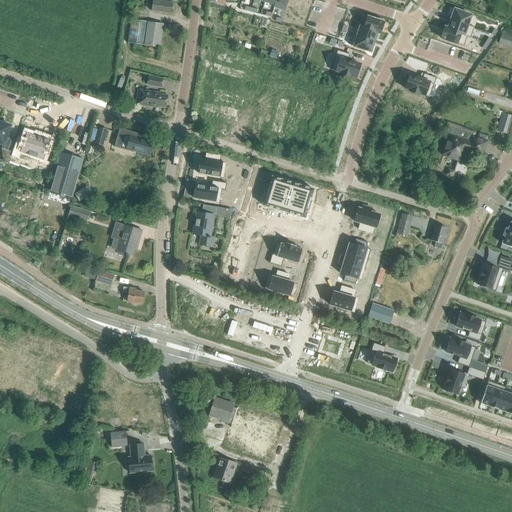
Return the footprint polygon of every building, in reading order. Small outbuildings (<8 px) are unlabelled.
[(146,0),(146,5),(152,5),(151,11),(171,14),(173,3),(153,0),(146,0)] [(455,10),(451,20),(468,26),(471,16),(455,10)] [(364,28),(377,32),(377,33),(380,34),(384,23),(367,18),(364,28)] [(131,20),(128,44),(144,46),(160,48),(164,24),(147,22),(131,20)] [(448,29),(447,30),(461,35),(460,36),(464,37),(468,26),(451,20),(448,29)] [(360,27),(357,37),(374,42),(377,33),(377,32),(364,28),(360,27)] [(444,28),(440,39),(457,45),(460,36),(461,35),(447,30),(448,29),(444,28)] [(357,37),(354,47),(370,52),(374,42),(357,37)] [(269,56),(276,59),(279,53),(272,50),(269,56)] [(337,51),(331,71),(342,74),(341,75),(349,78),(350,77),(356,79),(360,65),(348,61),(350,55),(337,51)] [(409,76),(404,90),(410,92),(410,93),(418,96),(418,95),(429,99),(436,79),(424,74),(422,80),(409,76)] [(148,86),(162,88),(163,79),(149,77),(148,86)] [(159,95),(160,93),(139,90),(137,90),(135,104),(137,105),(158,108),(158,107),(166,108),(167,96),(159,95)] [(0,143),(3,144),(1,149),(8,151),(12,139),(6,137),(10,126),(0,122),(0,143)] [(441,142),(445,144),(442,154),(462,161),(466,150),(481,156),(486,142),(473,138),(474,133),(447,124),(441,142)] [(95,143),(103,145),(107,130),(99,128),(95,143)] [(115,145),(149,155),(153,143),(144,141),(145,139),(145,136),(119,128),(115,145)] [(18,137),(11,156),(19,159),(21,152),(43,160),(50,141),(48,140),(49,139),(37,135),(37,136),(26,132),(24,139),(18,137)] [(71,199),(83,159),(61,153),(49,193),(71,199)] [(200,159),(198,173),(220,177),(222,163),(219,163),(220,156),(207,154),(206,160),(200,159)] [(253,190),(260,168),(254,166),(247,188),(253,190)] [(453,177),(455,171),(449,169),(446,175),(453,177)] [(272,177),(263,206),(305,219),(314,190),(272,177)] [(196,184),(193,198),(215,202),(217,189),(223,190),(225,183),(212,181),(211,187),(196,184)] [(85,187),(74,194),(79,202),(90,195),(85,187)] [(246,214),(253,192),(247,190),(240,212),(246,214)] [(199,245),(212,247),(214,237),(210,236),(213,215),(230,218),(231,210),(202,205),(201,213),(196,212),(193,234),(200,236),(199,245)] [(71,206),(68,216),(87,222),(90,211),(71,206)] [(357,209),(353,222),(358,224),(356,230),(368,234),(370,228),(374,229),(378,215),(369,212),(370,209),(361,207),(360,210),(357,209)] [(401,213),(396,233),(407,236),(412,216),(401,213)] [(230,218),(227,232),(247,236),(250,221),(230,218)] [(505,237),(502,244),(511,248),(511,222),(508,229),(506,229),(503,236),(505,237)] [(116,251),(132,256),(134,249),(137,249),(142,230),(122,224),(122,225),(115,223),(111,237),(120,240),(116,251)] [(441,249),(442,244),(447,229),(435,225),(431,241),(436,242),(434,247),(441,249)] [(271,255),(269,262),(281,265),(283,259),(297,263),(297,264),(298,264),(302,250),(301,250),(295,248),(295,247),(296,247),(296,246),(285,243),(285,244),(285,245),(281,244),(281,243),(280,243),(276,256),(271,255)] [(347,244),(344,254),(362,259),(365,249),(347,244)] [(344,254),(341,263),(359,269),(362,259),(344,254)] [(480,280),(478,286),(495,292),(502,271),(508,273),(511,261),(511,260),(500,256),(497,268),(485,264),(484,267),(483,270),(482,269),(478,280),(480,280)] [(341,263),(338,274),(356,279),(359,269),(341,263)] [(87,267),(84,277),(96,280),(99,271),(87,267)] [(375,285),(380,287),(385,269),(381,267),(375,285)] [(96,280),(111,285),(114,275),(99,271),(96,280)] [(272,276),(268,290),(289,296),(293,283),(287,281),(289,275),(277,271),(275,277),(272,276)] [(136,291),(136,289),(129,288),(123,287),(122,292),(128,293),(127,302),(142,304),(144,292),(136,291)] [(331,292),(327,305),(348,312),(352,298),(349,297),(351,291),(339,288),(337,294),(331,292)] [(460,313),(455,326),(462,328),(462,329),(469,331),(467,337),(479,341),(486,322),(476,319),(476,317),(466,314),(465,315),(460,313)] [(449,339),(445,352),(452,354),(459,357),(457,363),(469,367),(472,357),(475,348),(470,346),(465,344),(466,343),(455,339),(455,341),(449,339)] [(374,344),(367,363),(377,367),(376,368),(387,372),(387,370),(393,372),(397,359),(391,357),(383,354),(386,348),(374,344)] [(480,363),(477,370),(485,373),(486,373),(486,372),(488,366),(480,363)] [(469,367),(466,374),(483,380),(485,373),(477,370),(469,367)] [(446,386),(444,391),(457,395),(464,374),(451,370),(450,375),(448,375),(445,385),(446,386)] [(497,384),(488,381),(480,403),(487,406),(489,406),(497,384)] [(497,384),(489,406),(489,407),(497,409),(498,409),(504,392),(506,387),(497,384)] [(511,394),(504,392),(498,409),(505,412),(506,412),(511,394)] [(209,416),(228,423),(235,404),(215,398),(209,416)] [(127,446),(126,437),(126,433),(124,433),(110,431),(112,446),(115,445),(115,447),(127,446)] [(145,456),(144,444),(129,445),(130,457),(128,457),(129,473),(152,471),(151,455),(145,456)] [(213,478),(230,484),(235,469),(246,472),(245,476),(256,479),(258,472),(237,464),(220,457),(213,478)] [(92,473),(85,472),(82,482),(89,483),(92,473)]
